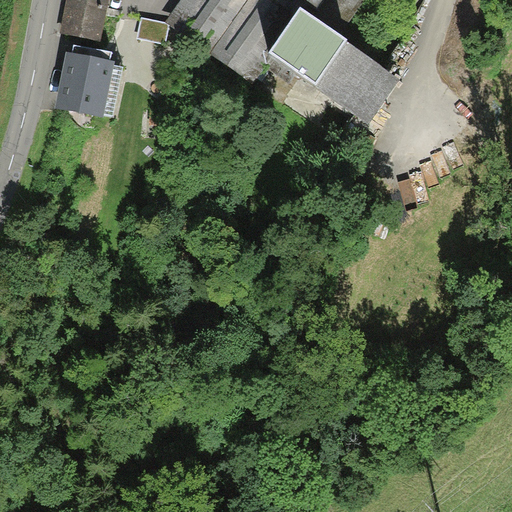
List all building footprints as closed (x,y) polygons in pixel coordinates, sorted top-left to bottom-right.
[(109,0),(67,0),(65,10),(61,33),(101,41),(109,0)] [(176,0),(165,16),(238,69),(258,42),(354,122),(359,116),(400,60),(318,0),(176,0)] [(169,24),(143,19),(139,38),(165,44),(169,24)] [(73,56),(69,55),(56,112),(104,122),(116,66),(111,65),(113,56),(75,48),(73,56)] [(175,108),(153,106),(150,138),(173,140),(175,108)]
